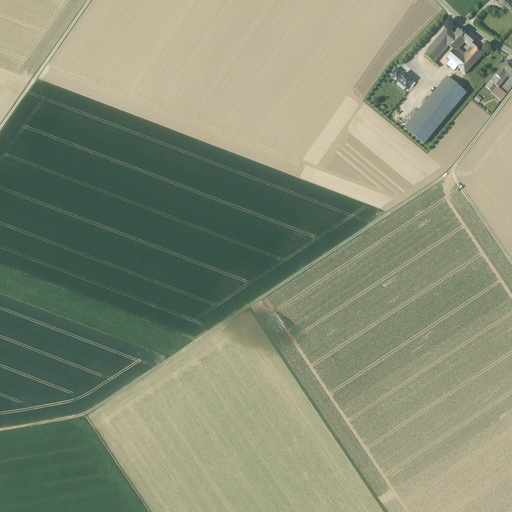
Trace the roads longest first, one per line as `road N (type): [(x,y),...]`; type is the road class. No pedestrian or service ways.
road 1 (track): [(451,172),(85,416),(0,431)]
road 2 (track): [(249,307),(384,511)]
road 3 (track): [(511,92),(451,172),(511,263)]
road 4 (track): [(89,0),(0,127)]
